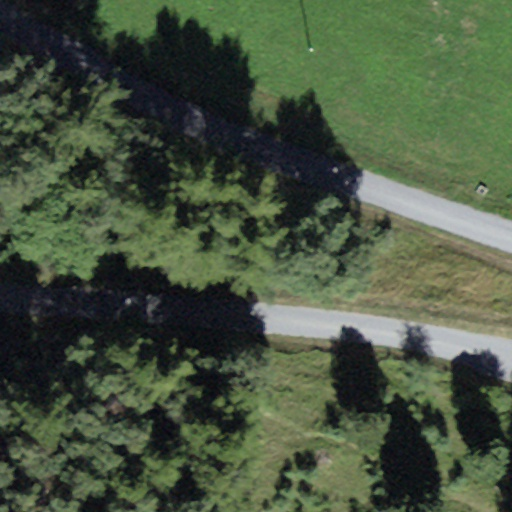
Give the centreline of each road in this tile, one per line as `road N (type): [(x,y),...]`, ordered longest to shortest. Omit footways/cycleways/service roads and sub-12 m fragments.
road 1 (residential): [(511,236),(234,134),(0,23)]
road 2 (residential): [(0,303),(349,321),(511,358)]
